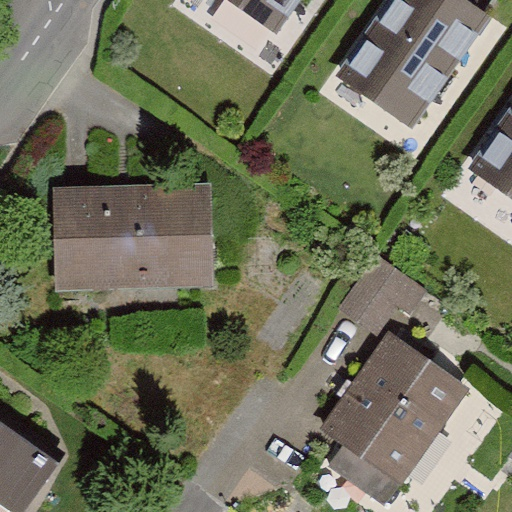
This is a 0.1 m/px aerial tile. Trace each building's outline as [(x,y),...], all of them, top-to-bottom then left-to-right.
[(298,0),(238,0),(280,28),(298,0)] [(489,17),(463,0),(400,0),(346,79),(413,126),(489,17)] [(511,117),(478,167),(511,189),(511,117)] [(217,189),(61,191),(62,290),(218,288),(217,189)] [(416,287),(381,264),(348,311),(383,334),(416,287)] [(468,389),(393,339),(331,434),(351,447),(336,471),(390,507),(468,389)] [(0,492),(25,510),(65,455),(0,408),(0,492)]
